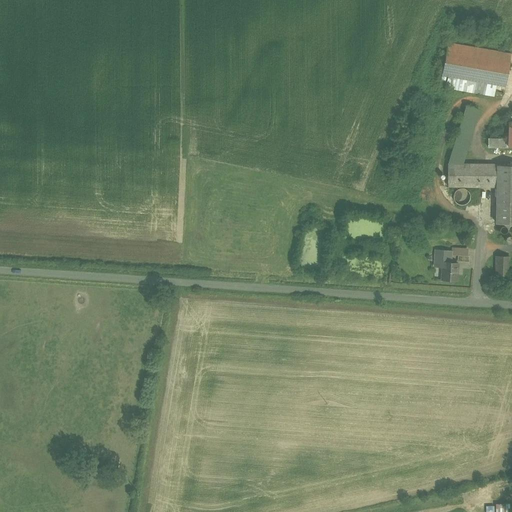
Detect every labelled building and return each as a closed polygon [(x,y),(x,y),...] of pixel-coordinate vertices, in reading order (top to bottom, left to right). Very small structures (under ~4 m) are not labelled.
[(511,54),(448,43),(442,74),(505,86),(511,54)] [(479,110),(466,106),(449,163),(463,163),(479,110)] [(511,121),(510,121),(510,116),(498,116),(498,138),(488,138),(488,147),(511,147),(511,121)] [(511,165),(448,165),(447,186),(497,186),(497,224),(511,223),(511,165)] [(464,189),(463,188),(461,188),(460,188),(459,189),(458,189),(457,190),(456,191),(454,192),(454,194),(453,195),(453,197),(453,198),(454,199),(454,200),(455,201),(455,202),(456,203),(457,203),(458,204),(460,205),(462,205),(464,205),(466,204),(467,203),(468,202),(469,201),(470,199),(470,198),(470,196),(470,194),(469,193),(469,192),(468,191),(467,190),(466,189),(464,189)] [(505,226),(503,226),(502,226),(501,227),(500,228),(500,229),(499,230),(500,231),(500,232),(501,232),(501,233),(503,234),(504,234),(505,233),(506,233),(506,232),(507,232),(508,230),(507,229),(507,227),(506,227),(505,226)] [(451,250),(435,249),(435,257),(435,266),(443,267),(442,279),(441,279),(457,280),(456,280),(457,264),(458,264),(458,263),(450,263),(451,250)] [(509,256),(496,256),(495,281),(509,281),(509,256)] [(497,511),(511,511),(511,504),(511,503),(497,503),(497,511)]
